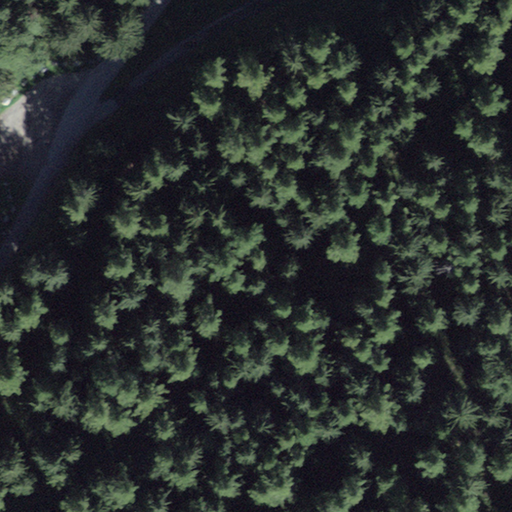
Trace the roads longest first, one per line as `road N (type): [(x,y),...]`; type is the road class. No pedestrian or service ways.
road 1 (unclassified): [(0,260),(61,125),(152,0)]
road 2 (track): [(255,0),(61,125)]
